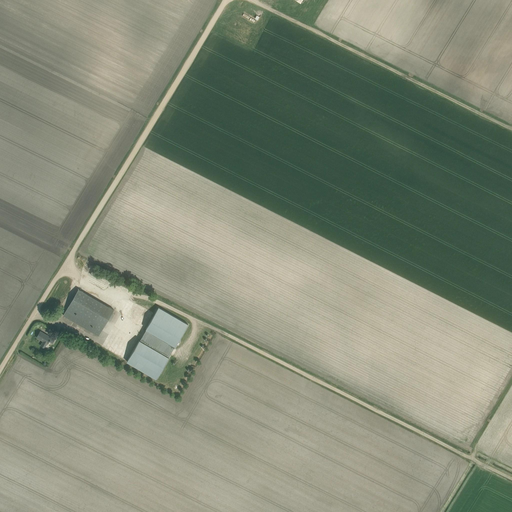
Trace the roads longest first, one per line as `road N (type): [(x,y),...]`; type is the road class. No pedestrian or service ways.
road 1 (track): [(65,265),(170,305),(511,477)]
road 2 (track): [(0,372),(225,0)]
road 3 (track): [(250,0),(511,128)]
